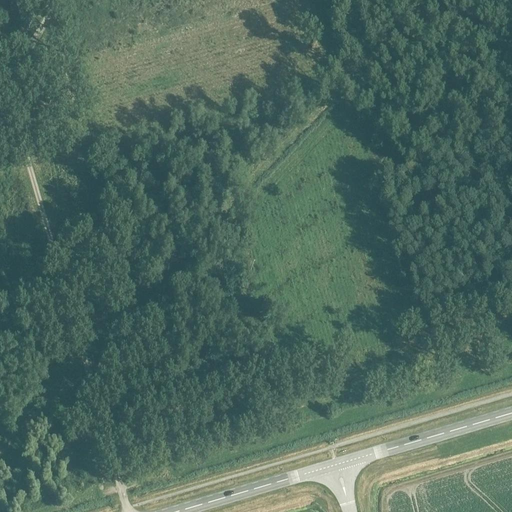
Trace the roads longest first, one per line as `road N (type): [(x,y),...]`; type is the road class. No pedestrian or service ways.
road 1 (secondary): [(336,465),(511,413)]
road 2 (secondary): [(177,511),(336,465)]
